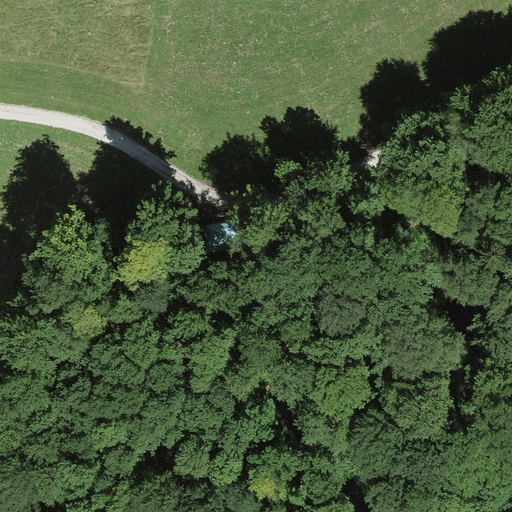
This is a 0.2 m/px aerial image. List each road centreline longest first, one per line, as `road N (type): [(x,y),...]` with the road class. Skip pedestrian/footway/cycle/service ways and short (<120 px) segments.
road 1 (track): [(0,111),(101,133),(218,201),(260,205),(419,138),(511,75)]
road 2 (track): [(293,511),(337,453),(190,410),(178,241)]
